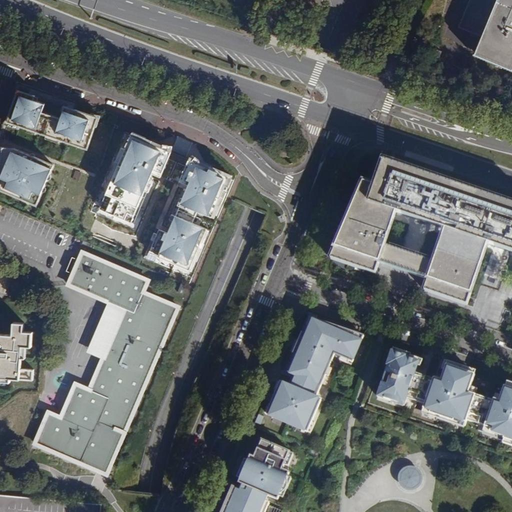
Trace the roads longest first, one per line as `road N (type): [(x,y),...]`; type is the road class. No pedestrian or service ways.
road 1 (secondary): [(10,0),(339,121)]
road 2 (residential): [(308,198),(191,122),(5,59)]
road 3 (secondary): [(350,88),(89,0)]
road 4 (residential): [(511,359),(277,274)]
road 5 (residential): [(277,274),(188,483)]
road 6 (secondary): [(339,121),(511,180)]
road 7 (secondary): [(511,141),(350,88)]
